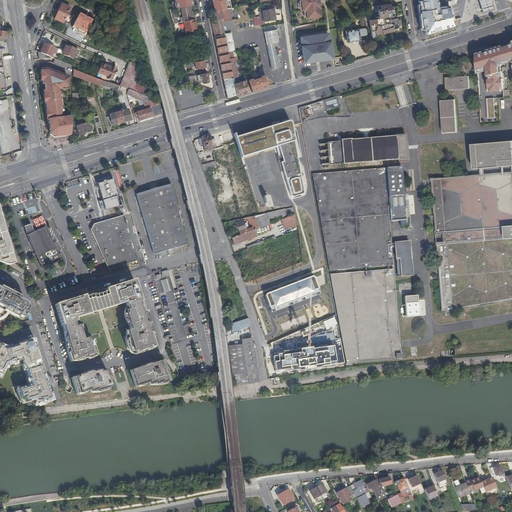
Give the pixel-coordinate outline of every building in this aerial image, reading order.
[(211,0),(214,11),(219,10),(222,10),(228,8),(231,8),(229,0),(227,0),(224,1),(223,0),(211,0)] [(305,10),(306,18),(320,16),(319,8),(320,8),(318,0),(300,0),(302,11),(305,10)] [(491,0),(478,0),(480,6),(482,13),(494,9),(492,2),(491,0)] [(390,3),(376,6),(377,16),(373,17),(374,19),(369,20),(370,31),(375,31),(376,35),(382,33),(382,32),(388,30),(388,31),(396,29),(397,27),(397,25),(400,24),(399,19),(395,19),(394,11),(398,10),(397,5),(390,6),(390,3)] [(61,4),(58,12),(66,16),(70,8),(61,4)] [(190,6),(181,7),(183,16),(183,21),(184,21),(194,19),(195,19),(195,15),(192,16),(190,6)] [(231,20),(228,8),(222,10),(224,21),(227,21),(231,20)] [(263,10),(264,16),(264,20),(275,18),(274,8),(263,10)] [(177,17),(172,9),(170,9),(172,19),(173,19),(174,23),(178,22),(177,17)] [(211,22),(214,37),(225,35),(224,34),(223,29),(219,10),(214,11),(212,11),(214,21),(211,22)] [(264,20),(264,16),(263,10),(260,10),(261,15),(253,16),(253,17),(254,20),(255,25),(262,24),(262,20),(264,20)] [(66,16),(58,12),(54,20),(63,24),(66,16)] [(86,31),(90,24),(92,20),(80,13),(74,24),(86,31)] [(184,21),(186,32),(196,30),(194,19),(184,21)] [(93,25),(90,24),(86,31),(74,24),(72,27),(87,35),(93,25)] [(359,36),(366,35),(365,28),(361,29),(345,31),(347,42),(359,41),(359,36)] [(228,52),(233,51),(235,51),(231,32),(224,34),(225,35),(228,52)] [(273,33),(265,34),(267,44),(278,42),(276,34),(273,34),(273,33)] [(322,34),(306,36),(306,38),(300,38),(303,62),(310,61),(310,62),(325,60),(325,59),(332,58),(328,34),(322,35),(322,34)] [(227,99),(237,96),(235,84),(234,82),(233,78),(228,52),(225,35),(214,37),(227,99)] [(44,44),(41,50),(52,54),(54,48),(44,44)] [(506,60),(506,46),(503,47),(503,45),(484,51),(485,66),(488,65),(489,76),(490,76),(490,77),(489,78),(489,91),(504,90),(502,61),(506,60)] [(75,50),(67,47),(63,56),(72,59),(75,50)] [(233,51),(228,52),(233,78),(237,77),(238,77),(233,51)] [(205,67),(204,60),(202,60),(194,62),(196,69),(205,67)] [(101,64),(98,72),(112,77),(116,68),(111,67),(110,68),(101,64)] [(55,137),(70,134),(70,125),(71,116),(62,116),(64,86),(68,87),(68,77),(47,69),(41,69),(43,84),(44,84),(45,89),(44,90),(50,133),(55,137)] [(98,80),(86,75),(73,70),(73,76),(100,86),(101,85),(117,90),(119,86),(112,84),(98,80)] [(112,77),(98,72),(97,72),(107,76),(106,78),(111,80),(112,77)] [(251,92),(268,87),(264,75),(259,76),(259,75),(256,76),(257,78),(252,80),(252,79),(247,80),(251,92)] [(447,89),(456,89),(455,76),(446,77),(447,89)] [(455,76),(456,89),(470,88),(469,76),(455,76)] [(237,96),(248,93),(245,81),(235,84),(237,96)] [(117,90),(101,85),(100,86),(112,89),(111,93),(112,93),(115,94),(116,95),(117,90)] [(123,95),(127,94),(128,90),(119,86),(117,90),(122,92),(123,95)] [(147,97),(137,93),(128,90),(127,94),(143,101),(145,106),(139,108),(141,111),(136,112),(139,121),(153,116),(147,97)] [(337,96),(325,100),(328,111),(340,107),(337,96)] [(161,114),(158,101),(147,97),(153,116),(161,114)] [(495,118),(495,98),(487,99),(487,118),(495,118)] [(457,130),(455,99),(441,100),(443,131),(457,130)] [(113,125),(125,122),(122,111),(120,105),(113,107),(114,110),(113,110),(114,113),(109,114),(113,125)] [(122,111),(125,122),(131,120),(128,109),(122,111)] [(70,134),(70,138),(85,134),(84,132),(91,131),(88,122),(76,126),(77,129),(74,131),(72,125),(70,125),(70,134)] [(289,122),(234,135),(240,161),(274,151),(287,200),(303,196),(289,122)] [(213,149),(210,135),(202,137),(204,144),(205,151),(213,149)] [(341,141),(327,143),(329,165),(398,159),(398,160),(406,159),(404,135),(395,136),(395,137),(350,141),(350,140),(341,140),(341,141)] [(511,139),(482,143),(482,149),(473,152),(475,168),(511,164),(511,139)] [(329,165),(327,143),(319,143),(321,166),(329,165)] [(482,149),(482,143),(472,143),(473,152),(482,149)] [(215,161),(202,165),(204,171),(217,167),(215,161)] [(312,174),(329,271),(394,265),(394,268),(397,268),(398,276),(412,275),(410,242),(396,243),(396,248),(392,248),(390,222),(401,221),(401,225),(407,225),(407,218),(408,218),(407,209),(406,209),(402,166),(312,174)] [(442,308),(443,311),(446,311),(447,314),(458,313),(457,308),(511,298),(511,170),(435,178),(435,177),(431,177),(431,181),(432,181),(436,230),(435,230),(436,233),(437,234),(444,233),(444,241),(437,241),(437,245),(443,308),(442,308)] [(112,178),(99,182),(108,208),(120,203),(112,178)] [(219,180),(214,181),(216,194),(222,192),(219,180)] [(186,244),(168,185),(162,187),(160,186),(155,187),(155,189),(150,190),(149,189),(144,190),(144,192),(136,194),(154,254),(186,244)] [(263,197),(266,208),(273,206),(270,195),(263,197)] [(239,231),(228,235),(229,239),(232,238),(255,229),(270,223),(268,219),(281,216),(282,217),(285,216),(285,215),(291,213),(291,215),(295,214),(294,211),(293,207),(258,215),(247,218),(252,228),(249,229),(247,223),(244,224),(243,220),(235,223),(239,231)] [(299,212),(305,258),(313,257),(307,211),(299,212)] [(297,225),(295,214),(291,215),(281,219),(285,230),(297,225)] [(0,256),(12,253),(0,215),(0,256)] [(90,230),(108,269),(137,260),(123,215),(93,224),(90,230)] [(54,244),(53,242),(45,226),(23,236),(38,269),(60,259),(59,256),(58,254),(54,244)] [(255,229),(232,238),(234,245),(258,236),(255,229)] [(247,247),(247,249),(258,245),(261,244),(276,239),(275,236),(247,247)] [(0,261),(0,262),(2,263),(9,261),(14,259),(12,253),(0,256),(0,261)] [(264,295),(310,277),(306,266),(263,282),(262,281),(260,282),(260,283),(264,295)] [(346,364),(383,361),(384,360),(401,357),(401,349),(394,270),(330,275),(346,364)] [(160,282),(163,293),(172,290),(168,277),(170,277),(168,271),(154,275),(156,283),(160,282)] [(126,306),(139,302),(140,302),(144,314),(148,312),(144,298),(140,299),(134,280),(104,289),(105,292),(94,295),(85,298),(84,295),(80,296),(54,304),(61,326),(57,326),(61,339),(63,338),(65,337),(62,325),(73,322),(75,321),(75,318),(99,311),(125,303),(126,306)] [(0,311),(2,311),(25,323),(27,319),(30,316),(30,315),(31,311),(30,310),(29,307),(26,305),(22,302),(22,300),(0,287),(0,311)] [(334,310),(330,288),(317,290),(321,313),(334,310)] [(419,316),(417,295),(405,296),(406,317),(419,316)] [(141,310),(139,302),(126,306),(127,310),(125,311),(126,314),(124,314),(129,330),(125,331),(131,353),(134,352),(135,354),(143,352),(142,351),(145,351),(146,351),(151,350),(150,349),(155,348),(151,337),(150,338),(147,332),(149,331),(147,323),(144,324),(143,317),(141,310)] [(321,314),(322,321),(336,315),(336,311),(329,313),(321,314)] [(232,332),(250,325),(248,318),(229,325),(232,332)] [(65,337),(63,338),(66,348),(65,348),(69,362),(76,360),(76,361),(85,358),(86,359),(96,356),(91,340),(88,341),(87,338),(82,339),(78,325),(74,326),(73,322),(62,325),(65,337)] [(248,379),(249,384),(259,382),(254,350),(252,337),(242,339),(242,344),(247,372),(248,379)] [(1,346),(0,347),(0,375),(1,376),(6,366),(13,364),(14,367),(14,368),(22,366),(24,365),(27,373),(28,378),(31,385),(28,386),(17,390),(21,402),(31,399),(32,401),(36,399),(38,404),(38,405),(53,401),(52,400),(53,400),(48,382),(47,382),(45,378),(44,373),(42,367),(39,359),(38,354),(39,354),(36,346),(35,342),(35,341),(33,341),(29,342),(26,343),(22,344),(7,349),(1,345),(1,346)] [(236,345),(240,373),(247,372),(242,344),(236,345)] [(231,375),(232,378),(233,378),(239,377),(240,377),(240,373),(236,345),(227,346),(231,375)] [(170,381),(163,359),(129,369),(134,386),(147,382),(148,384),(154,383),(155,384),(160,382),(161,383),(170,381)] [(107,369),(105,369),(101,370),(100,368),(92,370),(92,369),(71,375),(76,392),(89,388),(90,390),(95,389),(96,390),(111,385),(107,369)] [(249,384),(248,379),(247,372),(240,373),(240,377),(239,377),(242,385),(249,384)] [(239,377),(233,378),(235,386),(242,385),(239,377)] [(499,477),(505,476),(503,473),(503,470),(501,471),(499,467),(490,469),(493,475),(496,474),(497,478),(499,477)] [(441,489),(448,485),(442,470),(437,472),(434,474),(441,489)] [(510,489),(511,488),(511,476),(511,477),(508,471),(503,473),(505,476),(506,478),(510,489)] [(387,477),(378,480),(380,484),(381,487),(390,484),(387,477)] [(416,477),(404,482),(410,493),(417,490),(423,488),(421,484),(420,484),(416,477)] [(485,492),(496,488),(492,477),(480,481),(483,488),(485,492)] [(469,480),(465,482),(466,484),(469,492),(473,490),(473,492),(483,488),(480,481),(479,478),(470,481),(469,480)] [(378,500),(386,496),(381,487),(380,484),(378,485),(375,479),(372,480),(373,482),(367,485),(369,490),(372,488),(378,500)] [(409,501),(413,499),(410,493),(404,482),(403,480),(398,481),(396,480),(394,483),(394,485),(397,485),(401,494),(397,495),(401,504),(405,503),(403,498),(407,496),(409,501)] [(363,481),(350,487),(357,501),(361,499),(359,496),(365,493),(368,492),(363,481)] [(322,484),(316,488),(320,496),(326,492),(322,484)] [(469,492),(466,484),(460,486),(456,488),(454,488),(458,498),(469,493),(469,492)] [(429,501),(438,497),(433,486),(424,490),(424,492),(429,501)] [(352,503),(357,501),(350,487),(345,489),(336,494),(341,504),(351,500),(352,503)] [(314,500),(320,496),(316,488),(309,492),(314,500)] [(288,490),(278,496),(283,505),(293,500),(288,490)] [(370,503),(365,493),(359,496),(361,499),(357,501),(360,508),(370,503)] [(397,495),(387,499),(392,508),(401,504),(397,495)]
